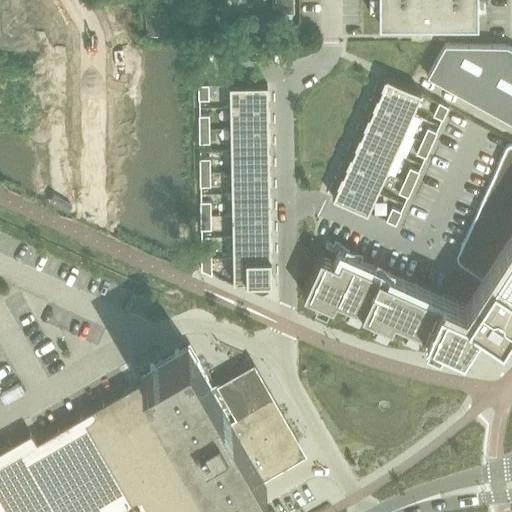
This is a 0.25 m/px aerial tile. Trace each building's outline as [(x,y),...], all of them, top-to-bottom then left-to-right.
[(222,0),(223,16),(245,15),(244,0),(222,0)] [(271,0),(272,13),(293,12),(292,0),(271,0)] [(378,0),(378,9),(378,23),(477,23),(477,4),(485,4),(485,0),(378,0)] [(218,4),(199,5),(200,18),(218,17),(218,4)] [(20,13),(20,45),(29,45),(72,45),(71,23),(49,24),(49,12),(20,13)] [(167,34),(165,12),(145,13),(146,35),(167,34)] [(266,14),(248,15),(249,36),(273,36),(272,19),(266,19),(266,14)] [(29,45),(30,66),(72,65),(72,45),(29,45)] [(112,49),(113,70),(156,70),(155,48),(112,49)] [(0,55),(0,66),(8,66),(8,55),(0,55)] [(183,60),(183,69),(192,69),(192,60),(183,60)] [(30,66),(30,86),(72,85),(72,65),(30,66)] [(0,66),(0,76),(8,77),(8,66),(0,66)] [(183,69),(184,78),(192,78),(192,69),(183,69)] [(113,70),(113,92),(156,91),(156,70),(113,70)] [(377,96),(411,111),(421,90),(405,83),(386,75),(377,96)] [(229,83),(229,106),(267,105),(267,82),(229,83)] [(209,98),(208,83),(198,84),(198,98),(209,98)] [(21,86),(22,110),(73,109),(72,85),(30,86),(21,86)] [(113,92),(114,113),(157,112),(156,91),(113,92)] [(411,111),(377,96),(368,115),(402,131),(411,111)] [(0,99),(0,102),(0,110),(9,110),(9,99),(0,99)] [(433,114),(442,118),(448,106),(439,101),(433,114)] [(178,103),(178,113),(187,113),(187,103),(178,103)] [(268,127),(267,105),(229,106),(230,127),(268,127)] [(22,110),(22,133),(73,132),(73,109),(22,110)] [(0,110),(0,121),(9,120),(9,110),(0,110)] [(199,114),(199,128),(209,128),(209,114),(199,114)] [(368,115),(359,135),(394,151),(402,131),(368,115)] [(178,122),(179,132),(187,132),(187,121),(178,122)] [(114,124),(114,148),(165,147),(165,126),(157,127),(157,123),(114,124)] [(268,148),(268,127),(230,127),(230,149),(268,148)] [(421,139),(431,144),(436,131),(427,127),(421,139)] [(209,128),(199,128),(199,142),(209,141),(209,128)] [(22,133),(22,155),(74,155),(73,132),(22,133)] [(394,151),(359,135),(350,155),(385,170),(394,151)] [(425,156),(431,144),(421,139),(416,152),(425,156)] [(332,305),(336,298),(390,322),(394,315),(425,329),(425,330),(462,347),(479,321),(499,334),(498,334),(501,336),(511,318),(511,141),(511,142),(510,142),(508,143),(507,144),(505,146),(460,248),(467,253),(461,262),(481,276),(464,302),(338,246),(332,259),(320,253),(302,292),(332,305)] [(1,145),(2,156),(10,156),(10,145),(1,145)] [(114,148),(115,171),(166,170),(165,147),(114,148)] [(231,171),(269,170),(268,148),(230,149),(231,171)] [(22,155),(23,179),(74,179),(74,155),(22,155)] [(350,155),(341,175),(376,190),(385,170),(350,155)] [(200,171),(210,171),(210,157),(200,157),(200,171)] [(179,159),(179,170),(188,170),(188,159),(179,159)] [(404,179),(413,183),(419,170),(409,166),(404,179)] [(115,171),(115,194),(166,194),(166,170),(115,171)] [(179,170),(179,180),(188,180),(188,170),(179,170)] [(231,192),(269,191),(269,170),(231,171),(231,192)] [(210,185),(210,171),(200,171),(200,185),(210,185)] [(376,190),(341,175),(332,195),(367,211),(376,190)] [(408,196),(413,183),(404,179),(398,191),(408,196)] [(231,214),(269,213),(269,191),(231,192),(231,214)] [(115,194),(115,218),(167,217),(166,194),(115,194)] [(201,214),(211,214),(211,200),(200,201),(201,214)] [(186,206),(186,217),(195,217),(195,206),(186,206)] [(386,219),(395,223),(401,211),(391,207),(386,219)] [(231,214),(232,235),(270,235),(269,213),(231,214)] [(211,214),(201,214),(201,228),(211,228),(211,214)] [(270,235),(232,235),(232,257),(270,256),(270,235)] [(201,244),(201,257),(212,257),(211,244),(201,244)] [(270,256),(232,257),(233,280),(271,279),(270,256)] [(212,257),(201,257),(202,269),(212,273),(212,257)] [(187,343),(140,370),(141,371),(145,378),(0,460),(0,511),(195,511),(265,472),(302,451),(253,365),(213,388),(187,343)]
